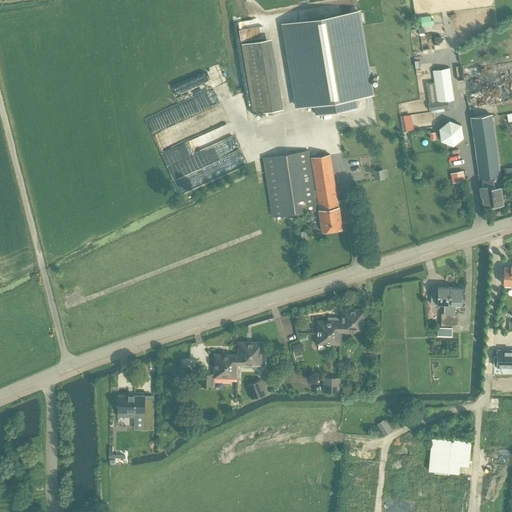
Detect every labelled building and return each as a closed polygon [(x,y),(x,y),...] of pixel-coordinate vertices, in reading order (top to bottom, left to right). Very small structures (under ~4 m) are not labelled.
[(357,11),(283,24),(297,107),(313,104),(315,114),(357,107),(355,97),(371,94),(357,11)] [(484,32),(487,36),(498,30),(495,26),(484,32)] [(241,43),(253,114),(277,110),(265,39),(241,43)] [(511,62),(464,69),(469,109),(511,103),(511,62)] [(432,70),(437,102),(437,103),(428,104),(429,110),(448,107),(447,101),(453,100),(448,68),(432,70)] [(491,114),(471,117),(478,178),(478,179),(482,178),(483,182),(481,182),(481,186),(480,186),(480,192),(481,192),(482,199),(482,203),(492,202),(492,206),(502,205),(499,186),(501,186),(500,179),(495,180),(494,177),(499,176),(499,175),(491,114)] [(410,115),(400,116),(403,132),(413,130),(410,115)] [(439,128),(441,141),(453,145),(462,138),(461,125),(449,120),(439,128)] [(263,157),(272,217),(316,211),(307,150),(263,157)] [(330,155),(310,158),(319,210),(318,210),(322,232),(342,229),(339,212),(345,211),(344,199),(337,200),(330,155)] [(382,170),(374,171),(375,179),(383,178),(382,170)] [(297,233),(296,233),(297,241),(298,241),(306,240),(306,239),(305,232),(297,233)] [(511,266),(510,266),(510,267),(503,267),(503,285),(510,285),(511,281),(511,280),(511,266)] [(443,305),(443,313),(449,313),(450,287),(437,287),(437,297),(430,297),(430,298),(431,298),(430,304),(443,305)] [(441,313),(441,319),(457,320),(457,314),(455,314),(455,305),(462,305),(462,288),(450,287),(449,313),(443,313),(441,313)] [(340,309),(340,323),(340,333),(364,333),(364,309),(340,309)] [(340,345),(340,333),(340,323),(327,323),(327,321),(316,321),(316,345),(340,345)] [(436,328),(436,336),(451,337),(452,328),(436,328)] [(238,341),(237,356),(237,365),(261,366),(262,342),(238,341)] [(292,345),(294,353),(304,350),(302,342),(292,345)] [(494,356),(493,366),(497,366),(497,367),(511,367),(511,350),(497,350),(497,356),(494,356)] [(237,365),(237,356),(224,355),(224,353),(213,353),(213,374),(201,373),(201,386),(214,386),(214,377),(237,378),(237,365)] [(246,385),(249,392),(264,386),(261,379),(246,385)] [(264,386),(249,392),(252,399),(267,393),(264,386)] [(118,396),(117,416),(143,417),(143,429),(153,429),(153,398),(144,398),(144,396),(134,396),(134,395),(133,395),(133,396),(129,396),(129,395),(128,395),(128,396),(118,396)] [(385,419),(377,424),(384,435),(392,430),(385,419)] [(428,471),(458,474),(459,466),(468,467),(470,441),(431,437),(428,471)]
